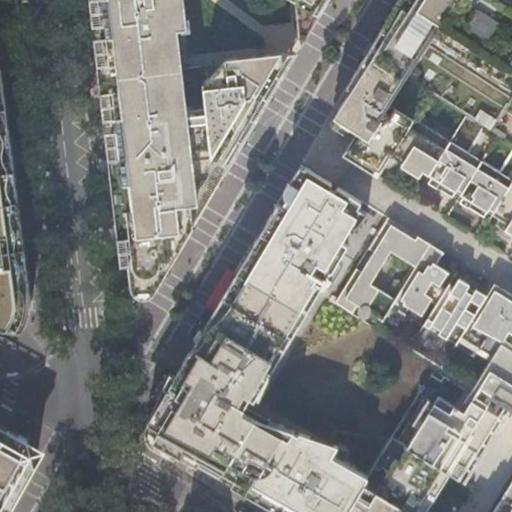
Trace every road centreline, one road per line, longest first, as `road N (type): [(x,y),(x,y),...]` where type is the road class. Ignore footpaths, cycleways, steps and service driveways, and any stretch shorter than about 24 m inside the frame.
road 1 (tertiary): [(46,0),(96,441)]
road 2 (residential): [(96,441),(207,511)]
